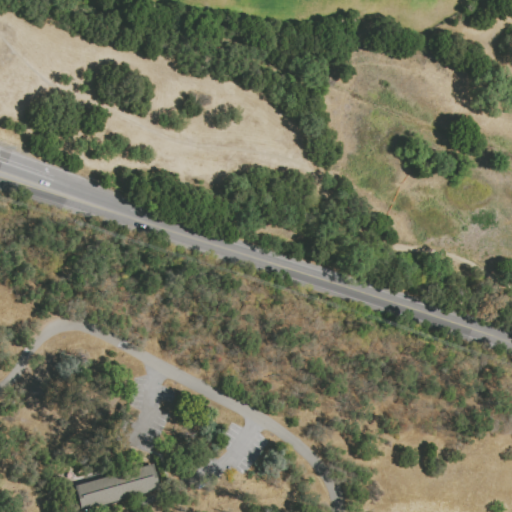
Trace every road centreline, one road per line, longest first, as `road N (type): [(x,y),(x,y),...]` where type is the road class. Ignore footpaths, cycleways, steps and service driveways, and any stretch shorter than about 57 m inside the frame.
road 1 (residential): [(0,386),(41,338),(59,330),(123,345),(290,441),(331,480),(339,511)]
road 2 (primary): [(114,212),(511,349)]
